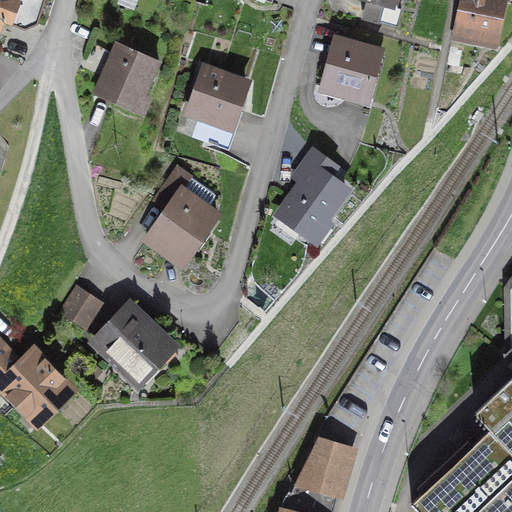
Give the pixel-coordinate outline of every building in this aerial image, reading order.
[(0,0),(0,35),(13,0),(0,0)] [(507,0),(459,0),(452,38),(499,47),(507,0)] [(381,45),(333,35),(322,87),(369,97),(381,45)] [(164,63),(112,42),(91,93),(142,114),(164,63)] [(250,81),(201,64),(184,113),(232,130),(250,81)] [(276,211),(309,235),(348,182),(330,169),(336,161),(312,144),(290,174),(298,180),(276,211)] [(138,234),(176,261),(215,207),(177,180),(138,234)] [(102,302),(78,286),(61,312),(85,328),(102,302)] [(125,294),(84,337),(129,380),(170,337),(125,294)] [(0,336),(0,394),(27,424),(72,383),(29,337),(14,352),(0,336)] [(511,511),(511,377),(476,412),(490,430),(411,503),(419,511),(511,511)] [(328,511),(348,446),(320,438),(285,508),(284,511),(328,511)]
